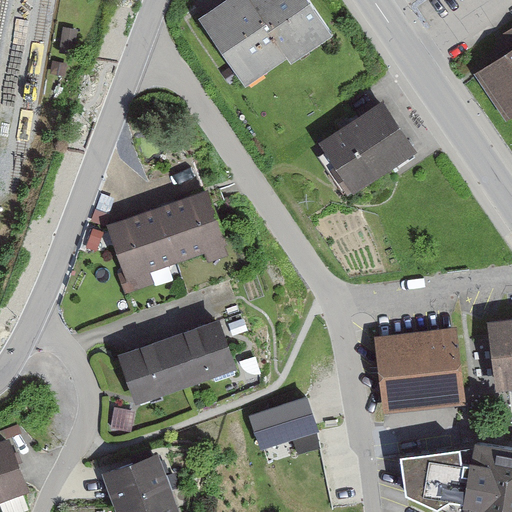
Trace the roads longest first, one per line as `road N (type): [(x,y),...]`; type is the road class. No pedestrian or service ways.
road 1 (residential): [(139,44),(182,86),(335,302)]
road 2 (residential): [(139,44),(34,315)]
road 3 (tertiary): [(371,0),(511,203)]
road 4 (residential): [(42,511),(91,403),(78,363),(34,315)]
road 5 (residential): [(335,302),(374,511)]
road 6 (residential): [(335,302),(511,272)]
